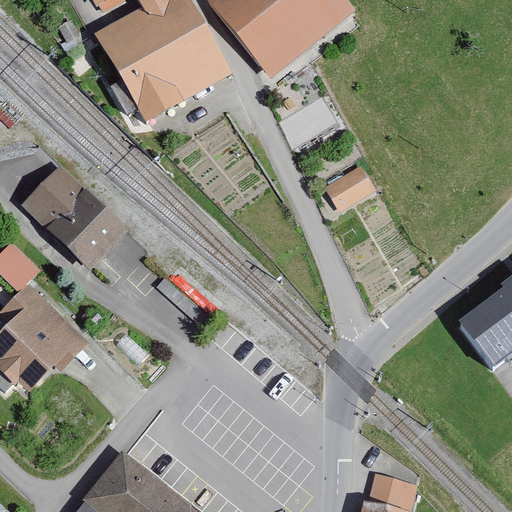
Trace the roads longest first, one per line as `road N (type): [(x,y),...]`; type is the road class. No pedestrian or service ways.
road 1 (residential): [(363,355),(301,197),(198,0)]
road 2 (residential): [(51,511),(190,362),(214,368),(337,461)]
road 3 (tertiary): [(511,219),(363,355)]
